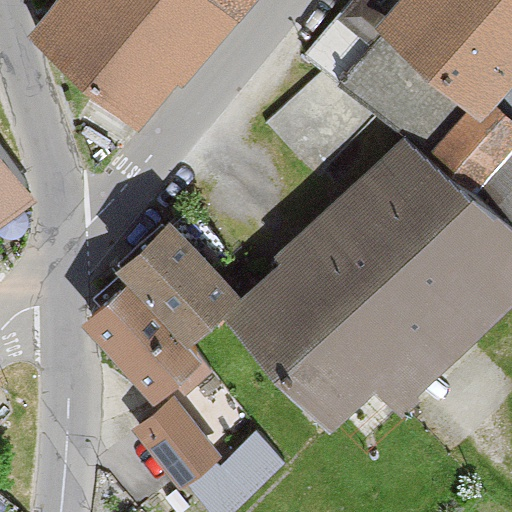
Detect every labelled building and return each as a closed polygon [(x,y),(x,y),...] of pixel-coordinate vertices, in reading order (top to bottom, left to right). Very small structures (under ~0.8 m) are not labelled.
[(59,0),(35,37),(140,127),(232,16),(214,0),(59,0)] [(214,0),(232,16),(244,0),(214,0)] [(511,71),(511,0),(387,0),(385,2),(382,0),(338,0),(297,45),(323,62),(378,116),(403,124),(481,175),(511,143),(511,101),(497,88),(511,71)] [(378,116),(323,62),(266,120),(321,174),(378,116)] [(242,286),(218,307),(229,319),(326,418),(374,380),(399,404),(511,294),(511,143),(481,175),(403,124),(242,286)] [(0,215),(36,189),(0,139),(0,215)] [(131,269),(184,335),(218,307),(242,286),(172,205),(116,253),(131,269)] [(184,335),(131,269),(84,309),(153,388),(170,373),(185,391),(212,368),(184,335)] [(219,449),(175,390),(133,421),(178,480),(219,449)] [(223,511),(280,467),(252,432),(191,479),(217,511),(223,511)]
